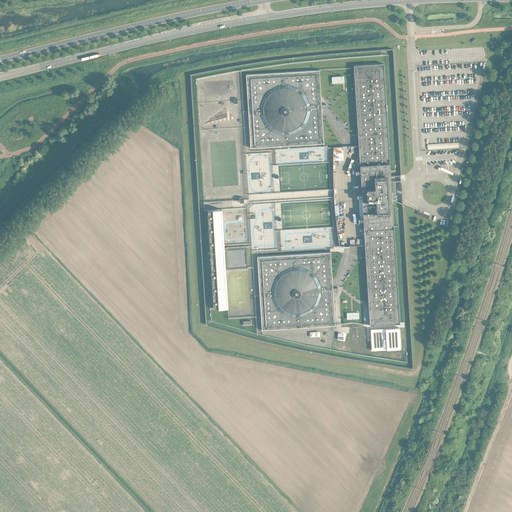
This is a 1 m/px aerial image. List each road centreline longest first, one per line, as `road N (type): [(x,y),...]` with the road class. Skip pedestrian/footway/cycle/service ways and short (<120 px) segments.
road 1 (secondary): [(0,75),(266,15)]
road 2 (secondary): [(261,0),(0,59)]
road 3 (unclassified): [(410,28),(419,181)]
road 4 (track): [(465,511),(511,378)]
road 5 (secondary): [(266,15),(400,0)]
